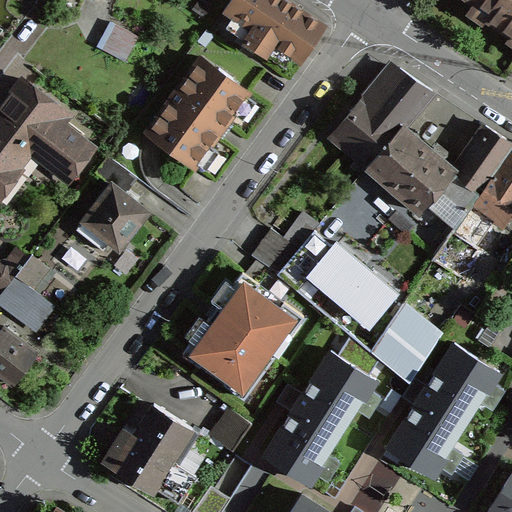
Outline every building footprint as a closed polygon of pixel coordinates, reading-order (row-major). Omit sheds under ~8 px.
[(208,0),(199,0),(194,7),(204,15),(213,3),(208,0)] [(326,24),(290,0),(230,0),(223,11),(226,12),(227,10),(253,28),(245,40),(266,54),(274,42),(301,61),(326,24)] [(511,0),(471,0),(488,11),(485,17),(511,36),(511,35),(511,0)] [(168,14),(173,8),(165,1),(156,12),(165,19),(168,14)] [(191,18),(175,6),(173,8),(168,14),(184,27),(191,18)] [(112,21),(99,46),(125,60),(139,35),(112,21)] [(218,68),(202,56),(179,87),(178,86),(169,98),(171,99),(148,130),(164,142),(163,143),(177,154),(179,152),(195,164),(217,133),(219,134),(228,122),(226,121),(249,90),(233,79),(234,77),(219,67),(218,68)] [(401,66),(374,98),(404,124),(432,89),(401,66)] [(0,189),(31,149),(64,174),(88,143),(62,123),(70,113),(24,79),(0,110),(0,189)] [(404,124),(374,98),(367,92),(330,134),(367,166),(404,124)] [(511,146),(511,141),(486,124),(457,168),(454,171),(482,190),(511,146)] [(457,168),(419,136),(383,179),(421,211),(429,202),(457,225),(474,202),(482,190),(454,171),(457,168)] [(511,146),(482,190),(474,202),(495,218),(504,225),(511,213),(511,146)] [(125,191),(139,177),(108,154),(95,171),(112,184),(113,182),(125,191)] [(119,246),(148,210),(125,191),(113,182),(112,184),(77,227),(103,248),(111,239),(119,246)] [(435,259),(467,280),(478,263),(472,259),(479,248),(476,245),(495,218),(474,202),(457,225),(435,259)] [(252,253),(278,271),(291,257),(299,247),(272,227),(252,253)] [(291,257),(309,273),(334,245),(315,229),(299,247),(291,257)] [(334,245),(309,273),(369,323),(383,306),(384,307),(397,291),(337,241),(334,245)] [(30,256),(17,246),(7,260),(0,260),(0,288),(3,291),(16,274),(30,256)] [(33,253),(30,256),(16,274),(32,286),(49,266),(33,253)] [(297,289),(309,273),(291,257),(278,271),(277,272),(297,289)] [(224,382),(244,397),(304,315),(284,300),(280,306),(255,288),(259,282),(243,270),(183,352),(200,364),(204,358),(228,376),(224,382)] [(32,286),(16,274),(3,291),(0,295),(0,298),(22,315),(40,292),(32,286)] [(404,303),(372,350),(380,357),(410,381),(441,333),(404,303)] [(0,330),(0,372),(13,383),(38,351),(5,325),(0,330)] [(339,353),(370,373),(380,357),(372,350),(351,334),(339,353)] [(434,473),(500,370),(455,341),(389,445),(434,473)] [(339,353),(331,349),(265,452),(310,481),(377,378),(370,373),(339,353)] [(115,466),(153,491),(155,486),(179,501),(196,474),(179,463),(186,452),(179,448),(193,427),(155,403),(136,433),(125,426),(108,452),(119,459),(115,466)] [(231,406),(212,433),(234,448),(253,421),(231,406)] [(511,511),(511,471),(488,509),(494,511),(511,511)] [(331,511),(296,489),(280,511),(331,511)]
